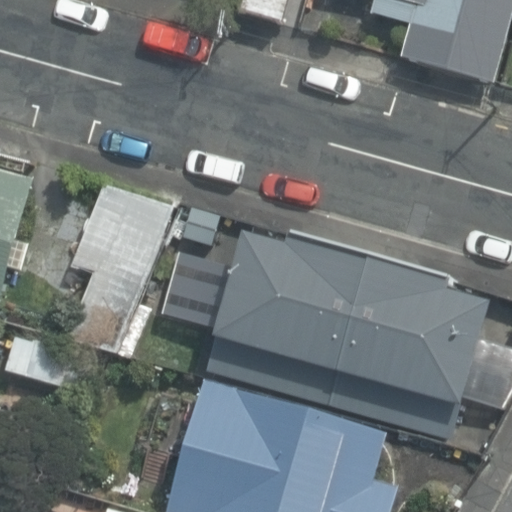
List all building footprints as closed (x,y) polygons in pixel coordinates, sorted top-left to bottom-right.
[(244,0),(240,14),(282,26),(289,0),(244,0)] [(511,0),(374,0),(371,14),(409,24),(401,55),(493,81),(511,0)] [(0,313),(37,183),(0,172),(0,313)] [(175,206),(103,185),(37,327),(112,353),(175,206)] [(281,244),(236,232),(199,370),(450,437),(487,301),(444,289),(447,275),(284,231),(281,244)] [(0,369),(77,390),(85,357),(0,334),(0,369)] [(390,433),(212,385),(177,511),(388,511),(396,487),(377,481),(390,433)]
